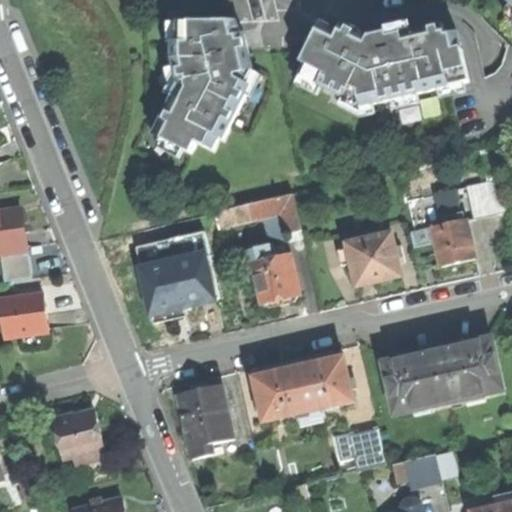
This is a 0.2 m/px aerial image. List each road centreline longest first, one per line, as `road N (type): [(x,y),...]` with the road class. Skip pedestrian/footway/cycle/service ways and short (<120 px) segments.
road 1 (residential): [(511,292),(132,372)]
road 2 (residential): [(0,37),(132,372)]
road 3 (residential): [(132,372),(188,511)]
road 4 (unknown): [(132,372),(72,360),(0,380)]
